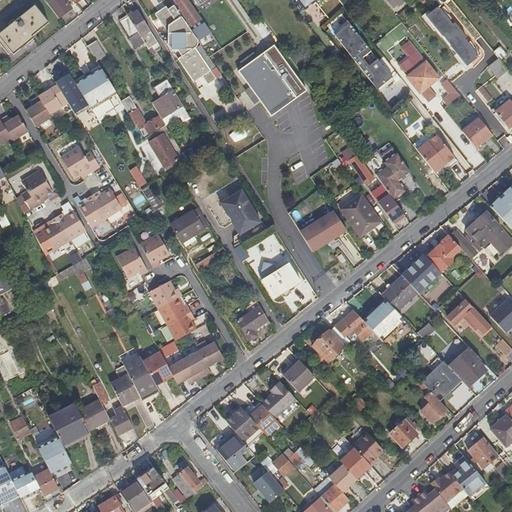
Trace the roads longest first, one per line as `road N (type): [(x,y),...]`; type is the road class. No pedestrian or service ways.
road 1 (residential): [(177,422),(511,153)]
road 2 (residential): [(511,382),(366,511)]
road 3 (residential): [(47,511),(177,422)]
road 4 (residential): [(0,89),(113,0)]
